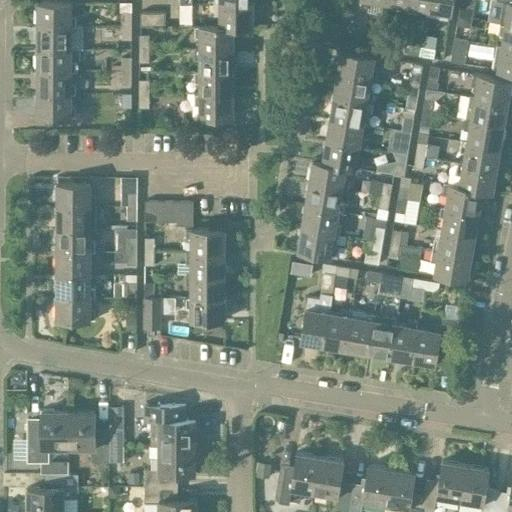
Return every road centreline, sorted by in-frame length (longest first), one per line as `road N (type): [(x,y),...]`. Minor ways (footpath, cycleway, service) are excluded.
road 1 (residential): [(253,164),(0,163)]
road 2 (residential): [(244,390),(25,356),(4,345)]
road 3 (residential): [(483,418),(272,386),(244,390)]
road 4 (residential): [(483,418),(511,259)]
road 5 (residential): [(241,511),(244,390)]
